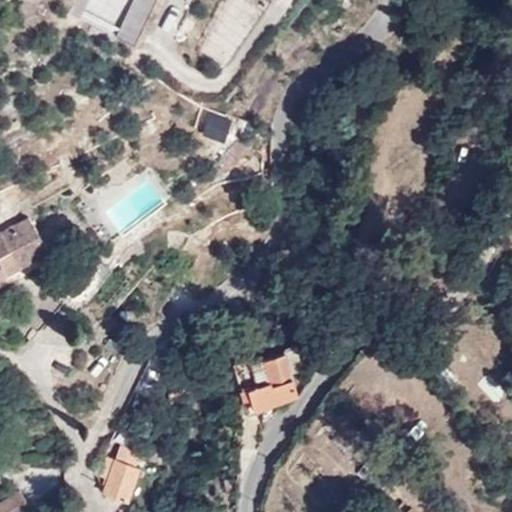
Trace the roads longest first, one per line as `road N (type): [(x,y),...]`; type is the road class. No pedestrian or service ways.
road 1 (residential): [(247,511),(269,446),(348,346),(396,309),(461,293),(511,200)]
road 2 (unknown): [(84,468),(52,404),(0,353)]
